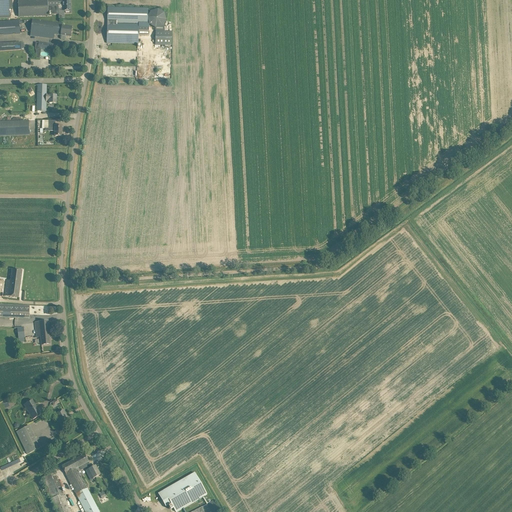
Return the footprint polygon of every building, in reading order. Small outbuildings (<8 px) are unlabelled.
[(0,0),(0,18),(10,18),(9,8),(12,8),(12,0),(0,0)] [(19,0),(20,17),(48,16),(48,15),(59,14),(58,9),(58,5),(58,0),(19,0)] [(62,0),(63,0),(58,0),(58,5),(58,9),(59,14),(59,19),(64,18),(64,11),(66,11),(66,12),(69,12),(69,11),(70,11),(70,7),(70,0),(62,0)] [(107,43),(138,44),(139,35),(149,36),(149,24),(148,24),(148,9),(108,8),(107,43)] [(155,45),(171,45),(172,32),(164,31),(164,24),(166,20),(164,13),(158,9),(151,11),(148,18),(150,25),(156,28),(155,45)] [(30,36),(54,39),(54,35),(61,35),(61,36),(62,26),(63,23),(33,19),(30,36)] [(19,21),(0,21),(0,34),(4,35),(4,36),(13,35),(13,34),(16,34),(16,35),(20,35),(20,32),(19,24),(19,21)] [(61,39),(65,40),(66,39),(66,37),(71,37),(72,27),(62,26),(61,36),(60,38),(61,39)] [(0,50),(21,49),(23,49),(24,48),(24,43),(23,43),(21,43),(21,42),(0,43),(0,50)] [(39,43),(36,42),(35,49),(36,51),(36,58),(39,59),(41,48),(50,50),(51,44),(39,42),(39,43)] [(37,111),(46,112),(46,101),(46,95),(47,85),(38,84),(37,111)] [(49,104),(56,104),(57,95),(49,95),(46,95),(46,101),(49,101),(49,104)] [(0,121),(0,137),(29,136),(28,120),(0,121)] [(55,126),(55,121),(49,121),(49,129),(55,129),(55,136),(62,136),(62,126),(55,126)] [(22,271),(17,270),(12,269),(11,281),(6,280),(5,296),(18,298),(22,271)] [(0,317),(29,319),(30,306),(0,305),(0,317)] [(35,323),(36,338),(41,337),(41,345),(50,344),(48,321),(35,323)] [(24,405),(33,420),(42,414),(39,408),(37,409),(32,400),(24,405)] [(69,422),(64,410),(56,414),(61,426),(69,422)] [(17,432),(27,454),(40,448),(29,426),(17,432)] [(85,454),(61,466),(85,511),(100,511),(80,473),(82,472),(79,467),(86,464),(89,462),(85,454)] [(86,470),(91,480),(100,475),(95,466),(92,468),(89,462),(86,464),(89,469),(86,470)] [(70,511),(55,472),(41,478),(49,496),(50,496),(56,511),(70,511)] [(171,504),(175,511),(207,494),(195,473),(158,493),(166,507),(171,504)] [(105,492),(100,494),(102,498),(100,499),(101,503),(109,500),(105,492)] [(43,511),(36,498),(21,505),(23,509),(17,511),(43,511)] [(192,511),(218,511),(213,501),(192,511)]
